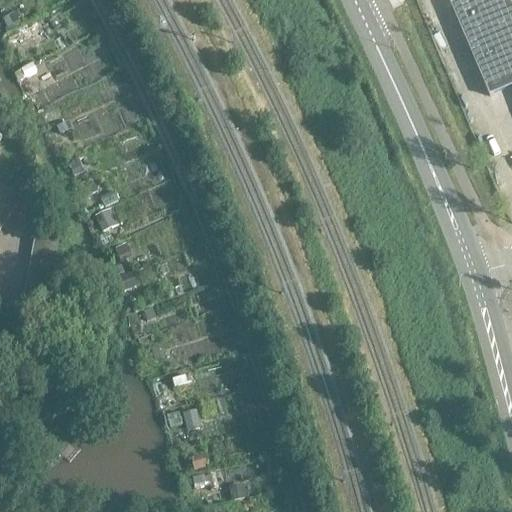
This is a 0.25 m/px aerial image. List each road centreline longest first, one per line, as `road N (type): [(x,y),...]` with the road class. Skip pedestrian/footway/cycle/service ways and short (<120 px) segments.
road 1 (secondary): [(472,275),(353,0)]
road 2 (secondary): [(511,417),(472,275)]
